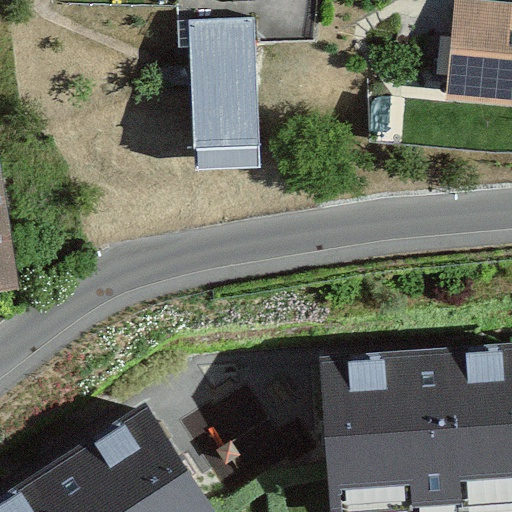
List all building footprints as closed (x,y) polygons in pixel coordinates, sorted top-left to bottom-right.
[(511,5),(454,2),(449,101),(511,103),(511,5)] [(251,21),(191,22),(194,166),(254,165),(251,21)] [(0,284),(19,281),(0,183),(0,284)] [(511,345),(321,359),(330,504),(511,492),(511,345)] [(214,511),(142,402),(1,493),(13,511),(214,511)] [(13,511),(1,493),(0,494),(0,511),(13,511)]
